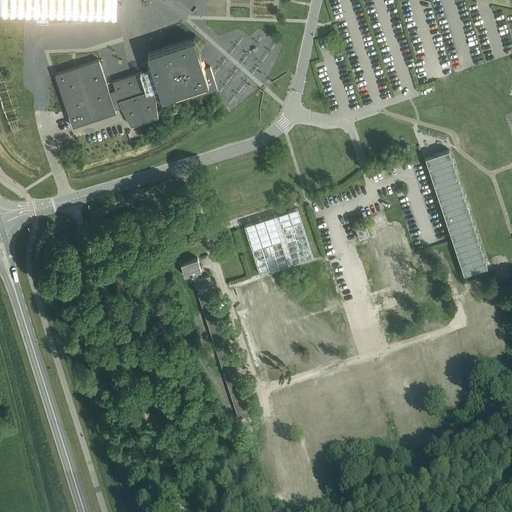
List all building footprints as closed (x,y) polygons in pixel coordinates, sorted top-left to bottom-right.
[(0,0),(0,6),(117,10),(117,0),(0,0)] [(470,39),(486,34),(479,14),(464,19),(470,39)] [(98,59),(55,73),(73,126),(116,112),(115,109),(121,107),(131,125),(158,116),(155,95),(161,94),(162,98),(189,89),(191,97),(217,88),(210,66),(204,68),(194,38),(147,53),(152,68),(112,81),(115,89),(109,91),(98,59)] [(314,70),(322,94),(329,92),(321,68),(314,70)] [(381,85),(375,86),(377,97),(383,96),(381,85)] [(118,122),(84,133),(85,136),(88,145),(99,141),(100,144),(101,147),(91,150),(89,151),(93,162),(127,151),(123,137),(119,127),(119,124),(118,122)] [(449,150),(425,157),(464,274),(487,266),(449,150)] [(367,176),(406,165),(403,157),(365,168),(367,176)] [(511,184),(509,175),(502,177),(505,188),(511,185),(511,184)] [(297,208),(244,225),(260,274),(313,257),(297,208)] [(503,210),(473,218),(479,239),(509,231),(503,210)] [(369,236),(365,225),(355,228),(359,239),(369,236)] [(191,274),(198,292),(210,288),(213,287),(209,275),(198,279),(196,272),(201,270),(197,258),(180,263),(185,276),(191,274)] [(124,278),(117,281),(119,286),(126,284),(124,278)] [(247,304),(262,360),(279,356),(270,324),(278,322),(268,283),(252,287),(256,302),(247,304)] [(466,291),(482,349),(497,345),(482,287),(466,291)] [(210,288),(198,292),(239,418),(251,414),(210,288)] [(399,377),(384,381),(399,436),(414,432),(399,377)] [(452,387),(439,392),(440,396),(454,392),(452,387)] [(285,500),(310,493),(297,443),(268,451),(277,484),(280,483),(285,500)]
